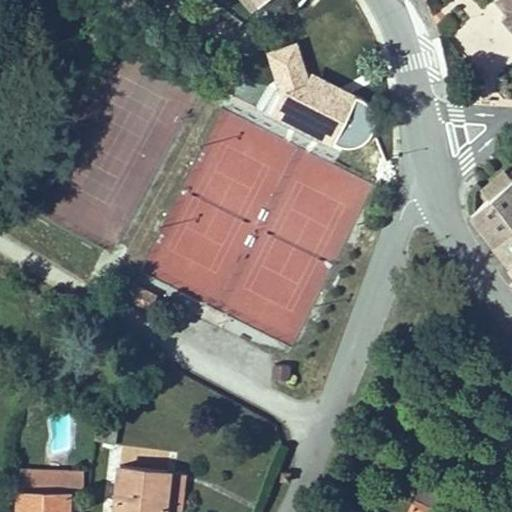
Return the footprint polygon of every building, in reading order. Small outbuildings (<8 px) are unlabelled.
[(511,0),(494,0),(508,15),(511,19),(511,0)] [(511,31),(511,19),(508,15),(502,21),(511,31)] [(511,228),(511,159),(478,191),(488,204),(481,210),(501,238),(511,228)] [(495,243),(511,265),(511,264),(511,228),(501,238),(495,243)] [(273,365),(272,377),(289,379),(291,366),(273,365)] [(109,511),(165,511),(170,475),(115,468),(109,511)] [(10,511),(68,511),(69,493),(82,493),(82,472),(16,471),(16,493),(11,493),(10,511)]
